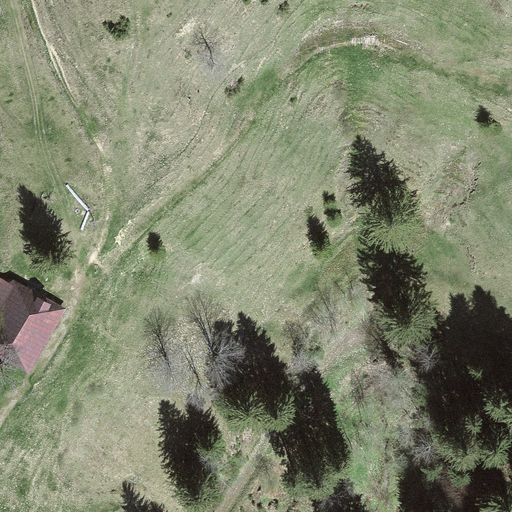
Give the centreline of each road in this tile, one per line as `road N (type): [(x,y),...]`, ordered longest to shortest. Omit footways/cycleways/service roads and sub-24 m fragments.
road 1 (track): [(83,294),(220,155),(276,77),(319,44),(370,42),(511,85)]
road 2 (track): [(11,0),(83,294),(67,332),(0,425)]
road 3 (track): [(225,511),(319,372),(380,345),(511,417)]
